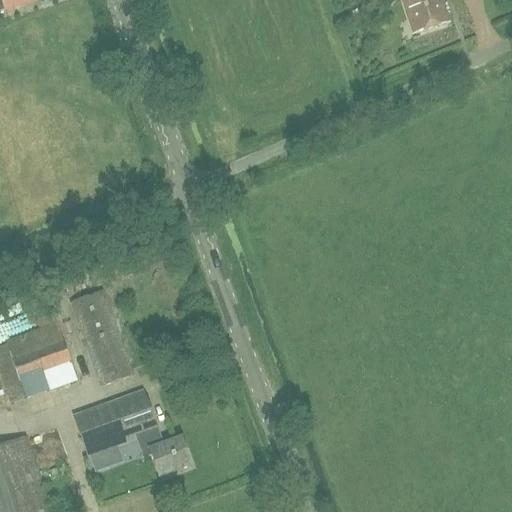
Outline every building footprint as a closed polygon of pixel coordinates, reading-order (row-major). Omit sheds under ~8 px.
[(5,11),(36,0),(35,0),(0,0),(0,11),(4,10),(5,11)] [(438,0),(403,0),(414,33),(446,23),(438,0)] [(101,387),(132,376),(101,292),(70,303),(101,387)] [(0,381),(9,405),(75,381),(54,324),(4,342),(4,344),(0,345),(0,381)] [(142,394),(73,418),(87,457),(88,457),(94,475),(123,465),(117,446),(138,439),(144,457),(150,455),(158,478),(189,467),(179,440),(161,447),(156,449),(150,434),(156,432),(142,394)] [(0,511),(51,511),(25,439),(0,448),(0,511)]
